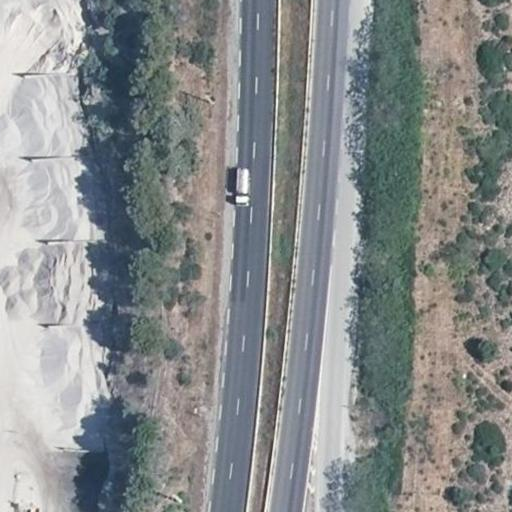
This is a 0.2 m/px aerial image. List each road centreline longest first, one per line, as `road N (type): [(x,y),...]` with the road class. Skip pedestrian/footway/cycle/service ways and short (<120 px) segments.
road 1 (primary): [(258,0),(248,305),(225,511)]
road 2 (unclassified): [(330,511),(342,264),(323,221)]
road 3 (primary): [(287,511),(323,221)]
road 4 (primary): [(323,221),(334,0)]
